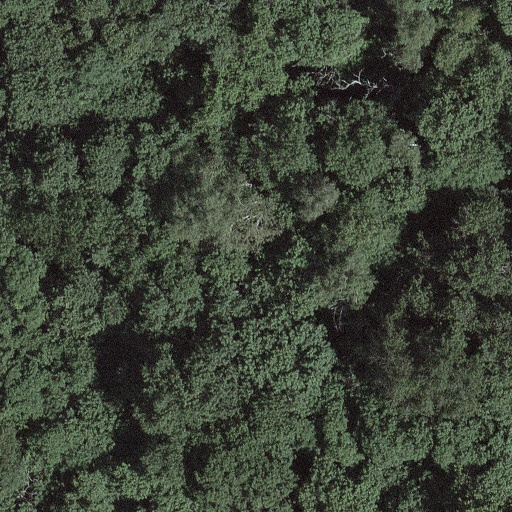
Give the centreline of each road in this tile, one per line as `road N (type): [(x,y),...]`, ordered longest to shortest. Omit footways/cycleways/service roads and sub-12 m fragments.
road 1 (tertiary): [(384,0),(511,133)]
road 2 (tertiary): [(98,511),(42,438),(0,399)]
